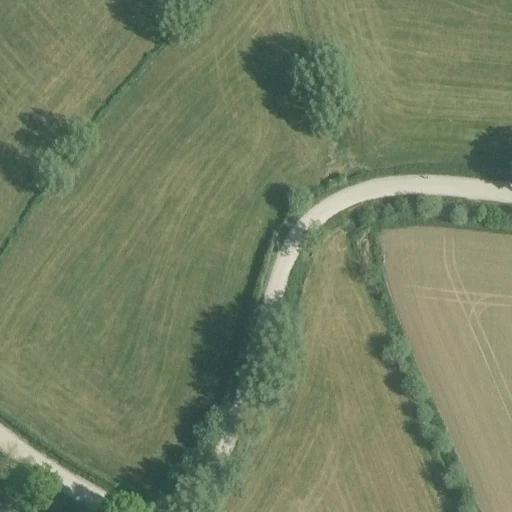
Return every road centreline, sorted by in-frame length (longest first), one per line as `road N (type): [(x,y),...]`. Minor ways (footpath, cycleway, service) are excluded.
road 1 (track): [(511,192),(411,179),(324,207),(288,255),(198,498),(152,511)]
road 2 (track): [(129,511),(0,426)]
